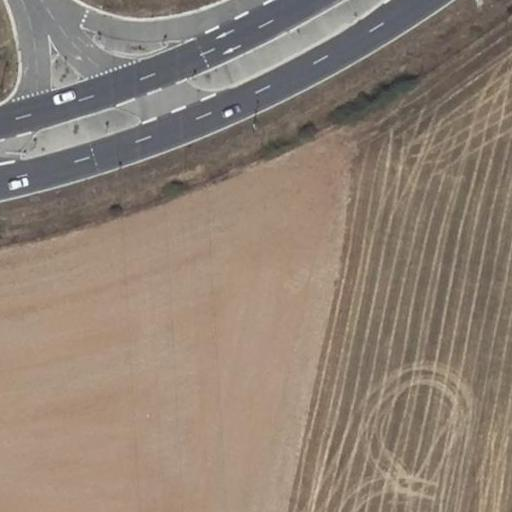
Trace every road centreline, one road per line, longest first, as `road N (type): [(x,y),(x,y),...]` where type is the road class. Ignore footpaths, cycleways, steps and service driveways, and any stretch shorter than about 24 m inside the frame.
road 1 (primary): [(0,181),(202,117),(320,61),(419,0)]
road 2 (primary): [(310,0),(131,82),(0,122)]
